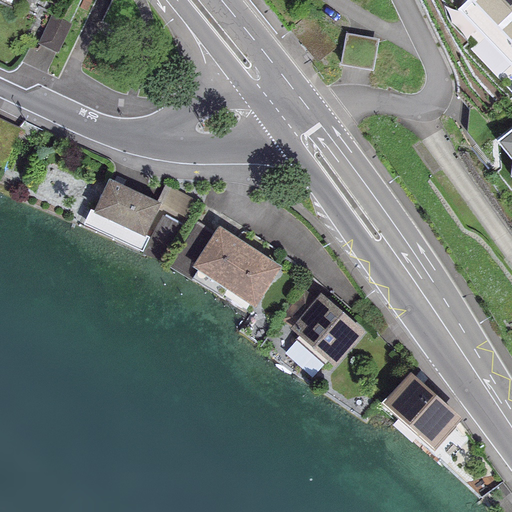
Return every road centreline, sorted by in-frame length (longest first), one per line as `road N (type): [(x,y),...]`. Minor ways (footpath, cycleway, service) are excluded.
road 1 (primary): [(302,129),(511,418)]
road 2 (tertiary): [(0,86),(95,127),(150,139),(220,125),(270,92)]
road 3 (residential): [(302,129),(354,98),(411,108),(436,100),(441,77),(406,0)]
